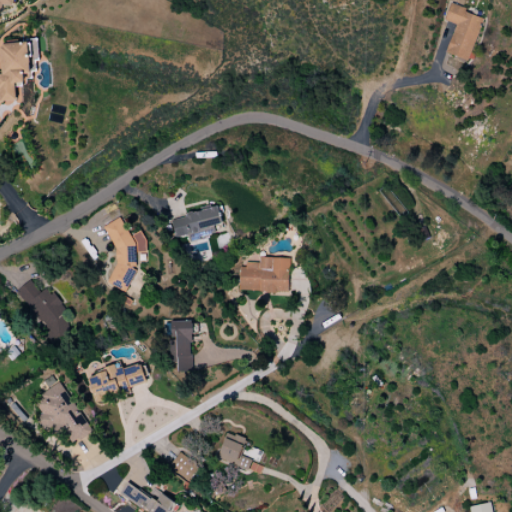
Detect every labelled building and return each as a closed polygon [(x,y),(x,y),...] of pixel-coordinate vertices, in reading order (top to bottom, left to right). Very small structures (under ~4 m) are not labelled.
[(446,53),(469,61),(484,17),(449,5),(444,21),(455,24),(446,53)] [(2,72),(0,71),(0,102),(16,102),(15,84),(32,83),(31,59),(38,58),(37,41),(0,43),(2,72)] [(171,218),(175,240),(213,232),(212,227),(222,224),(218,207),(171,218)] [(130,289),(133,267),(139,264),(139,253),(146,253),(146,241),(141,231),(130,237),(121,218),(105,225),(105,228),(112,242),(112,290),(130,289)] [(289,258),(259,258),(259,264),(240,264),(239,291),(289,292),(289,258)] [(15,292),(55,343),(69,332),(62,324),(71,318),(47,288),(40,293),(30,280),(15,292)] [(177,371),(191,371),(190,321),(169,322),(169,362),(176,362),(177,371)] [(88,375),(94,399),(147,385),(141,363),(116,370),(115,368),(88,375)] [(93,430),(59,383),(31,402),(47,425),(54,420),(72,445),(93,430)] [(253,461),(239,455),(245,441),(228,433),(217,458),(249,472),(253,461)] [(199,468),(181,452),(169,465),(186,482),(199,468)] [(119,496),(146,511),(168,511),(174,501),(161,494),(157,501),(126,483),(119,496)] [(469,506),(470,511),(492,511),(491,503),(469,506)]
